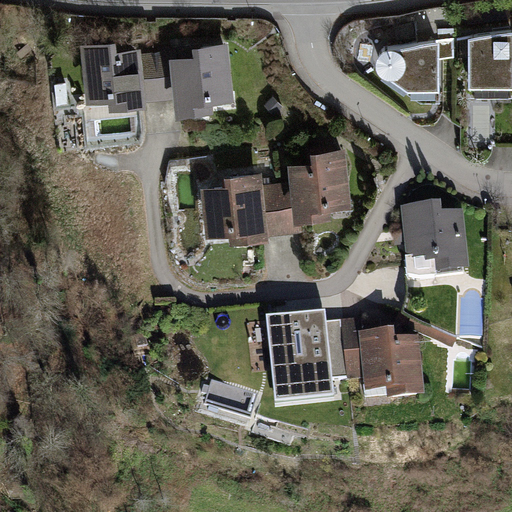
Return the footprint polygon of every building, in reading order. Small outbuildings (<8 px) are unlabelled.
[(511,27),(469,33),(469,83),(511,85),(511,27)] [(442,36),(378,41),(378,63),(405,84),(441,84),(442,36)] [(119,39),(85,42),(90,103),(113,101),(114,112),(146,110),(145,94),(160,93),(156,49),(142,50),(142,44),(119,46),(119,39)] [(176,91),(178,115),(208,113),(208,101),(235,99),(228,41),(156,49),(160,93),(176,91)] [(282,181),(285,229),(300,228),(300,223),(335,221),(334,211),(356,209),(350,150),(315,151),(315,163),(292,163),(294,181),(282,181)] [(231,187),(207,189),(210,239),(235,238),(235,246),(272,244),(271,230),(285,229),(282,181),(264,182),(264,173),(230,175),(231,187)] [(445,212),(405,217),(412,271),(435,268),(436,278),(474,273),(467,217),(446,220),(445,212)] [(310,311),(271,314),(274,348),(280,347),(286,412),(344,407),(339,347),(323,348),(322,337),(312,338),(310,311)] [(369,327),(346,328),(349,387),(369,386),(370,404),(428,401),(425,345),(407,346),(406,331),(369,333),(369,327)]
